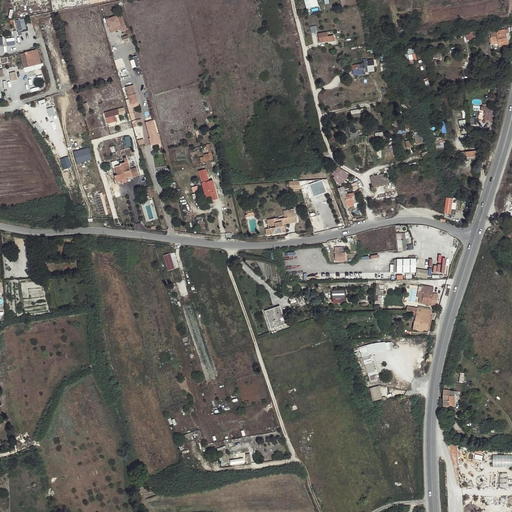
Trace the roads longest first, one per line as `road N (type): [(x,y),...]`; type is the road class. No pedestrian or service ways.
road 1 (unclassified): [(474,240),(422,221),(296,245),(233,246),(0,225)]
road 2 (primary): [(434,511),(434,392),(474,240)]
